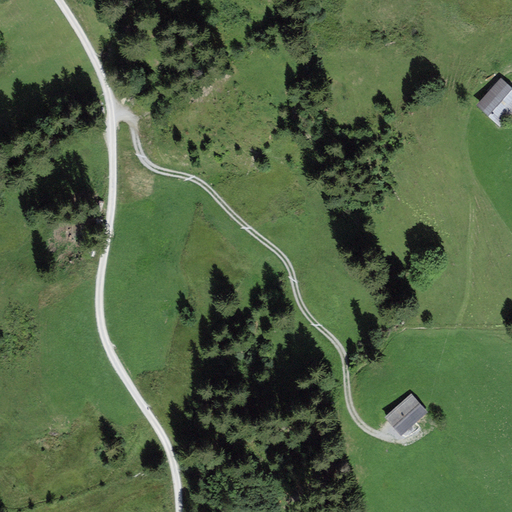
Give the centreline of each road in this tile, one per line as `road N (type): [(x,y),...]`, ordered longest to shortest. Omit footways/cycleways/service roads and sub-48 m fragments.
road 1 (track): [(111,111),(110,215),(97,315),(162,440),(177,511)]
road 2 (track): [(345,386),(337,347),(302,311),(280,256),(207,189),(144,161),(126,118),(111,111)]
road 3 (track): [(56,0),(86,47),(111,111)]
